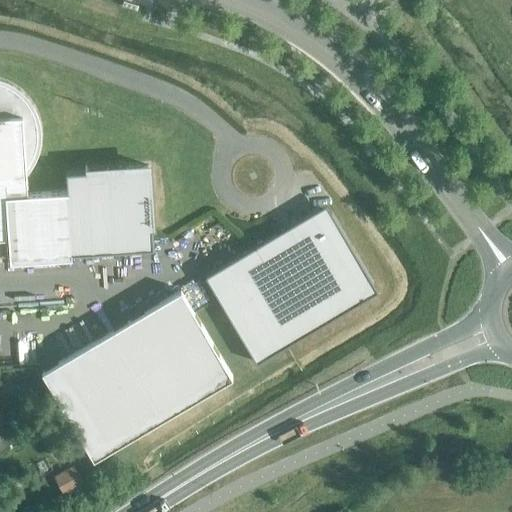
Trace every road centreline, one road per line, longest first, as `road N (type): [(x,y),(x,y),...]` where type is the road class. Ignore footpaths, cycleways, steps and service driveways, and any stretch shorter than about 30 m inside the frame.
road 1 (primary): [(488,311),(256,432),(127,511)]
road 2 (primary): [(509,270),(367,85),(308,35),(236,0)]
road 3 (primary): [(152,511),(264,446),(435,371),(506,351)]
